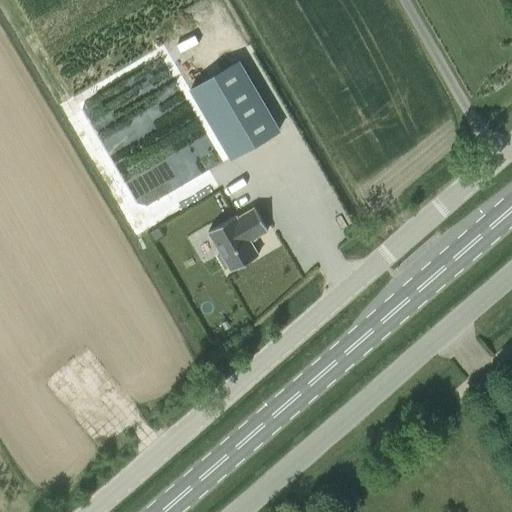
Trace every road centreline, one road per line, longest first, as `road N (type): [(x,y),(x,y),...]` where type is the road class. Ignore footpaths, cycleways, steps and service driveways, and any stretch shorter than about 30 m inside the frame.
road 1 (unclassified): [(90,511),(511,145)]
road 2 (secondary): [(511,208),(161,511)]
road 3 (unclassified): [(234,511),(511,276)]
road 4 (track): [(494,159),(397,0)]
